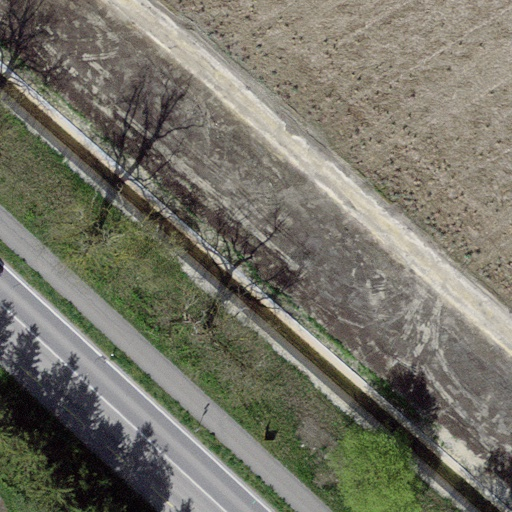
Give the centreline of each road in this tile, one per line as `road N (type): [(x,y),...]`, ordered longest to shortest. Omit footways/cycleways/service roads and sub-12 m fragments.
road 1 (track): [(95,0),(511,358)]
road 2 (secondary): [(0,315),(214,511)]
